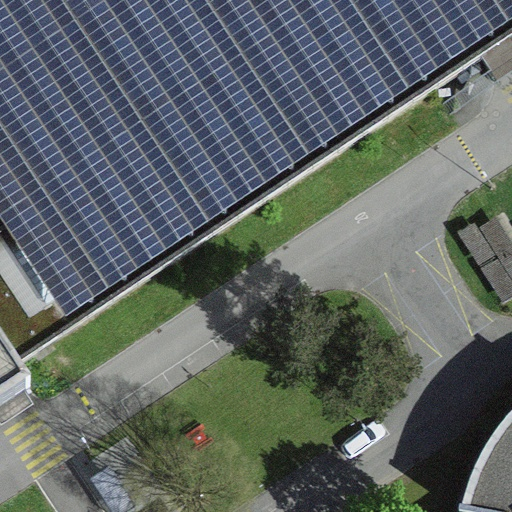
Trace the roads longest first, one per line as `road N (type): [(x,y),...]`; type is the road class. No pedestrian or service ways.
road 1 (unclassified): [(511,130),(0,468)]
road 2 (unclassified): [(293,511),(511,361)]
